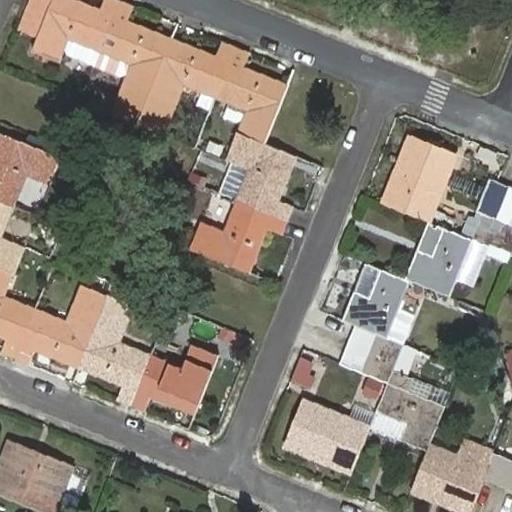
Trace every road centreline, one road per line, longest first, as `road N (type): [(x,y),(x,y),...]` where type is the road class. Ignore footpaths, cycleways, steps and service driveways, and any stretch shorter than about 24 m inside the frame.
road 1 (residential): [(396,75),(225,468)]
road 2 (residential): [(225,468),(0,381)]
road 3 (residential): [(396,75),(210,0)]
